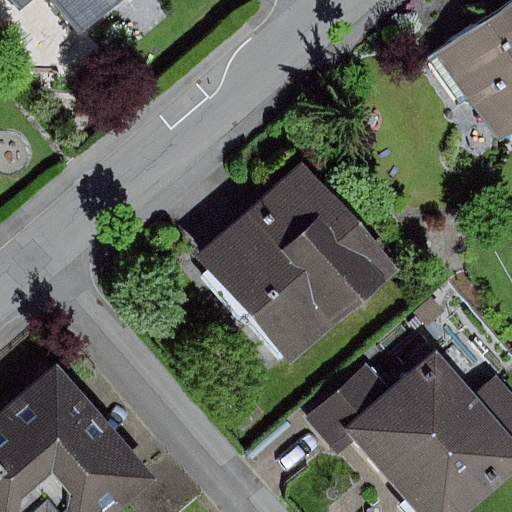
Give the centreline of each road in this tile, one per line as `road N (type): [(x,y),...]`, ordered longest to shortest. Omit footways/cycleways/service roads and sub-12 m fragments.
road 1 (residential): [(54,261),(342,1)]
road 2 (residential): [(54,261),(263,511)]
